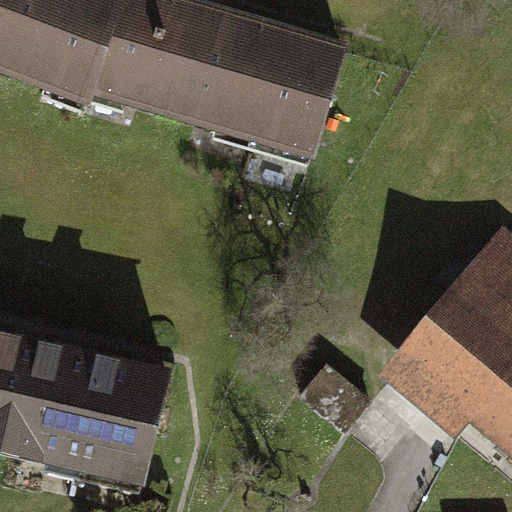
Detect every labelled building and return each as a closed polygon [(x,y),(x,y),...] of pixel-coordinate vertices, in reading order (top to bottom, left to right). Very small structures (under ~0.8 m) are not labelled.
[(0,0),(0,99),(96,123),(124,0),(0,0)] [(349,47),(149,0),(124,0),(96,123),(319,175),(349,47)] [(402,364),(511,461),(511,284),(490,265),(402,364)] [(162,379),(0,340),(0,475),(131,507),(162,379)] [(357,429),(376,393),(327,367),(308,404),(357,429)]
